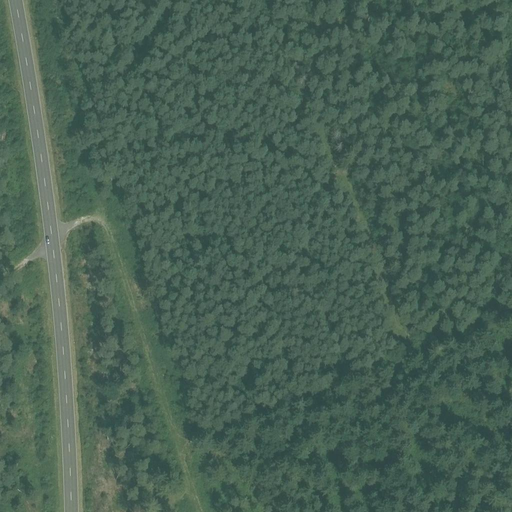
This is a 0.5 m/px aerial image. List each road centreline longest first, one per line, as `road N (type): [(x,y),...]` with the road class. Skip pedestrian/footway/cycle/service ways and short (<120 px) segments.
road 1 (secondary): [(15,0),(50,224),(71,511)]
road 2 (track): [(51,241),(90,219),(112,235),(199,511)]
